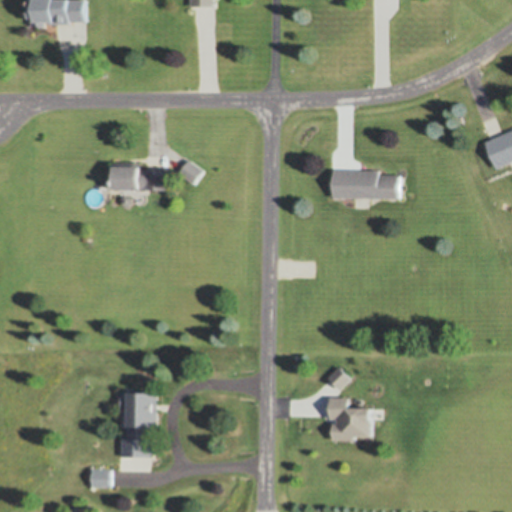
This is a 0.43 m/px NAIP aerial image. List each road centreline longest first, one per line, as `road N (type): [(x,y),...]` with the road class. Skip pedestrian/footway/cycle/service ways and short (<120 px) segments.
road 1 (residential): [(0,114),(30,101),(362,96),(445,74),(511,31)]
road 2 (residential): [(271,102),(267,511)]
